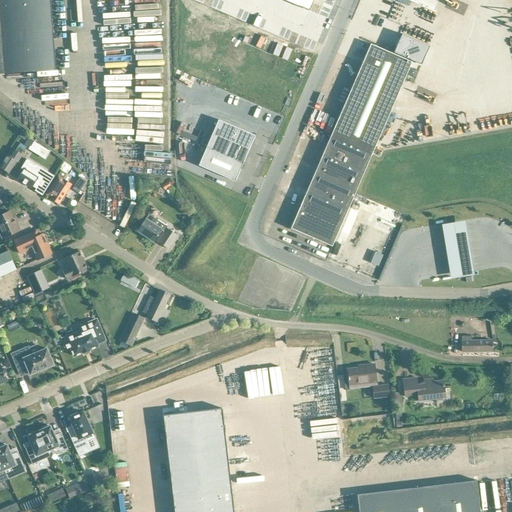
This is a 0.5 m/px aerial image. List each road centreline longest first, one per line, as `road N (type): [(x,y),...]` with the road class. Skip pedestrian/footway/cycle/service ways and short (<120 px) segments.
road 1 (unclassified): [(350,0),(254,219),(257,242),(366,291),(511,290)]
road 2 (residential): [(511,360),(453,359),(363,331),(232,314)]
road 3 (residential): [(232,314),(0,177)]
road 4 (residential): [(0,413),(232,314)]
